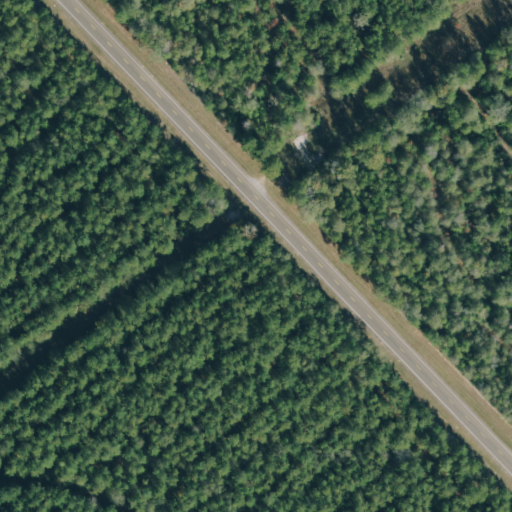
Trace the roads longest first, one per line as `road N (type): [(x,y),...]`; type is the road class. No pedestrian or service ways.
road 1 (tertiary): [(67,0),(511,464)]
road 2 (residential): [(251,191),(276,160),(478,0)]
